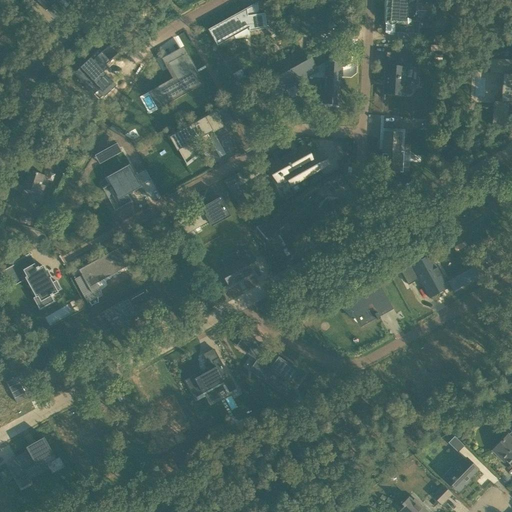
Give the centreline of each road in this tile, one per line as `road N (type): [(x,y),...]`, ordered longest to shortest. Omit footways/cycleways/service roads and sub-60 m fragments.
road 1 (residential): [(60,257),(300,132),(366,132)]
road 2 (residential): [(254,304),(298,344),(336,360),(364,355),(511,266)]
road 3 (residential): [(0,434),(254,304)]
road 4 (tertiary): [(0,147),(23,73),(98,0)]
road 5 (residential): [(364,243),(511,156)]
road 6 (residential): [(366,132),(369,0)]
road 7 (residential): [(254,304),(364,243)]
